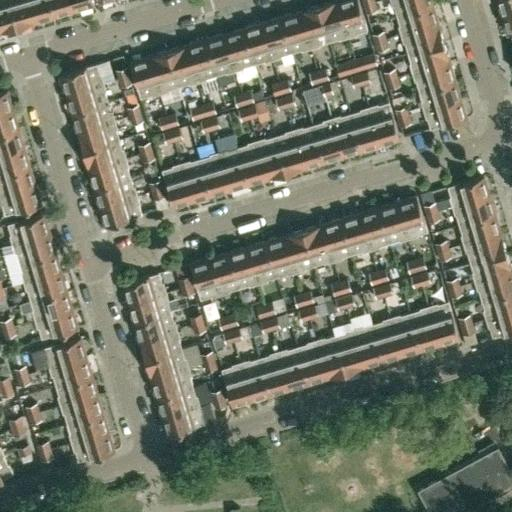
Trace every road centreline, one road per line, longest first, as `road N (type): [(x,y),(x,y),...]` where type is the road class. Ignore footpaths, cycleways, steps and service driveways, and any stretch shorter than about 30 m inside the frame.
road 1 (residential): [(87,261),(504,136)]
road 2 (residential): [(146,454),(511,347)]
road 3 (residential): [(87,261),(27,56)]
road 4 (residential): [(146,454),(87,261)]
road 5 (residential): [(27,56),(213,0)]
road 6 (residential): [(0,496),(146,454)]
road 7 (residential): [(504,136),(462,0)]
